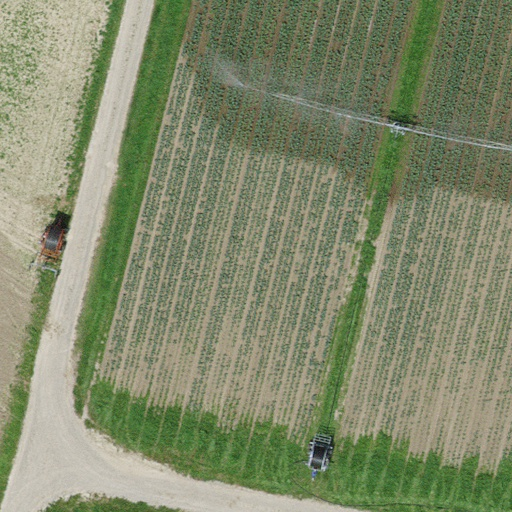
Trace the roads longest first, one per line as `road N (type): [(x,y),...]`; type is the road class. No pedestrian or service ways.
road 1 (track): [(143,0),(25,511)]
road 2 (track): [(35,478),(225,511)]
